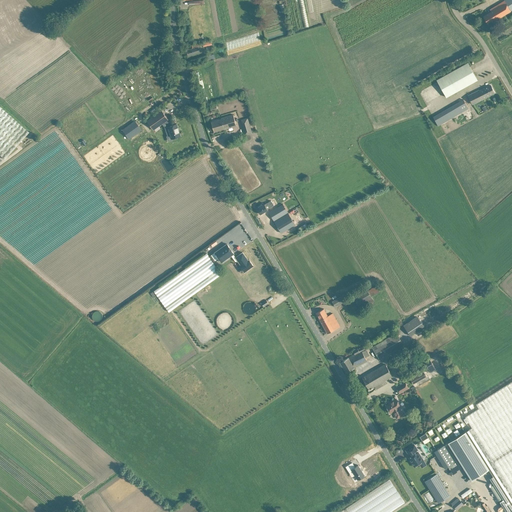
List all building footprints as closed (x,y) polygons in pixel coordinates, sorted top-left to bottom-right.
[(511,0),(505,0),(494,7),(490,9),(491,11),(483,16),(488,24),(495,20),(500,18),(505,15),(505,14),(507,13),(511,10),(511,0)] [(193,48),(186,50),(188,56),(200,53),(198,43),(192,45),(193,48)] [(437,79),(446,97),(478,80),(468,62),(437,79)] [(479,90),(468,96),(472,104),(495,93),(491,85),(479,91),(479,90)] [(433,117),(438,126),(468,108),(463,99),(433,117)] [(0,155),(4,159),(29,132),(0,105),(0,155)] [(158,114),(148,121),(154,129),(162,123),(164,122),(165,122),(168,120),(168,119),(162,111),(158,114)] [(233,114),(226,116),(221,118),(221,119),(211,122),(214,132),(228,128),(237,126),(233,114)] [(248,118),(241,120),(242,124),(241,124),(245,135),(252,133),(248,118)] [(168,120),(165,122),(168,126),(165,127),(168,136),(170,136),(171,140),(177,139),(177,137),(181,136),(177,124),(172,125),(168,120)] [(134,121),(120,131),(125,138),(139,128),(134,121)] [(274,205),(271,200),(264,205),(263,203),(256,207),(261,214),(267,210),(267,209),(274,205)] [(281,201),(280,201),(276,204),(278,207),(269,212),(281,233),(295,224),(290,215),(295,212),(294,209),(288,212),(283,204),(285,203),(284,200),(282,202),(281,201)] [(227,244),(215,252),(219,258),(222,262),(231,255),(235,261),(238,262),(238,261),(236,257),(233,254),(234,253),(227,244)] [(154,291),(150,293),(153,297),(157,295),(157,296),(169,312),(173,309),(174,309),(195,293),(222,274),(220,271),(207,253),(154,290),(154,291)] [(243,253),(236,257),(238,261),(241,265),(240,266),(241,267),(238,268),(242,273),(244,271),(245,272),(253,266),(249,260),(248,260),(243,253)] [(368,290),(354,298),(360,309),(374,301),(371,296),(379,291),(376,286),(368,290)] [(341,297),(336,299),(332,301),(335,307),(344,302),(341,297)] [(328,316),(324,309),(316,313),(327,333),(340,326),(333,313),(332,314),(328,316)] [(403,325),(411,336),(425,326),(417,316),(403,325)] [(396,333),(374,346),(372,348),(378,358),(403,343),(396,333)] [(353,356),(353,355),(340,362),(346,372),(355,367),(367,361),(365,357),(369,355),(367,349),(373,346),(371,342),(365,346),(364,345),(353,351),(355,355),(353,356)] [(429,373),(431,372),(436,370),(430,359),(424,362),(428,367),(424,369),(425,371),(427,370),(429,373)] [(392,376),(386,364),(362,377),(369,390),(375,386),(377,389),(387,383),(385,380),(392,376)] [(410,379),(413,384),(426,376),(424,371),(410,379)] [(479,408),(465,417),(472,427),(465,432),(489,469),(493,476),(490,478),(503,499),(500,502),(506,511),(511,511),(511,381),(476,404),(479,408)] [(409,388),(406,382),(396,388),(399,393),(409,388)] [(386,404),(386,405),(390,413),(393,411),(397,418),(403,415),(399,408),(401,407),(396,398),(392,401),(389,403),(388,402),(386,403),(386,404)] [(48,401),(44,405),(67,425),(69,425),(71,427),(73,428),(87,440),(88,440),(90,437),(82,430),(74,427),(76,426),(73,423),(72,423),(58,410),(59,410),(48,401)] [(42,406),(39,410),(109,468),(112,465),(90,447),(91,447),(42,406)] [(64,432),(35,410),(33,414),(61,436),(64,432)] [(16,428),(43,450),(45,447),(43,446),(44,444),(19,423),(16,428)] [(489,469),(465,432),(448,443),(472,480),(489,469)] [(409,458),(410,460),(411,462),(414,467),(419,463),(420,464),(421,467),(423,467),(425,465),(426,464),(425,463),(423,460),(423,461),(421,457),(418,452),(417,453),(416,450),(417,450),(414,444),(406,450),(409,455),(411,457),(409,458)] [(104,454),(107,451),(98,445),(96,449),(104,454)] [(444,445),(434,452),(445,469),(455,463),(444,445)] [(116,463),(118,460),(108,452),(105,456),(116,463)] [(347,473),(349,472),(353,477),(356,482),(363,477),(356,467),(353,469),(350,465),(344,469),(346,472),(347,473)] [(437,474),(429,479),(425,481),(438,503),(450,495),(437,474)] [(395,480),(340,511),(352,511),(357,510),(358,511),(364,511),(366,511),(391,511),(408,502),(395,480)] [(467,497),(477,489),(474,486),(465,494),(467,497)] [(458,497),(452,503),(451,504),(456,509),(463,503),(458,497)]
